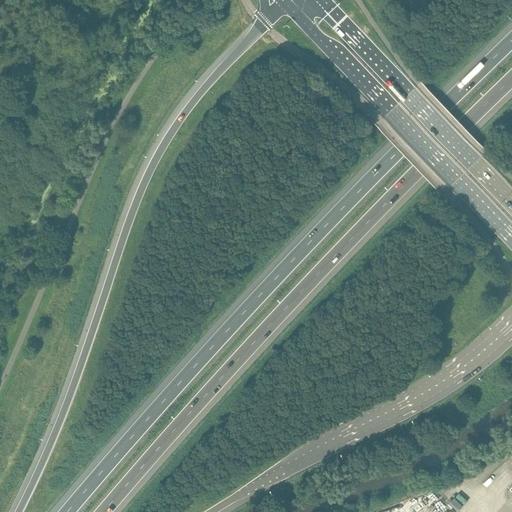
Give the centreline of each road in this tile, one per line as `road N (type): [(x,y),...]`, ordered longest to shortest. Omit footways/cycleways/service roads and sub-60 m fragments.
road 1 (motorway): [(511,43),(229,329),(70,511)]
road 2 (motorway): [(106,511),(343,248),(511,84)]
road 3 (motorway): [(281,7),(185,111),(147,174),(71,389),(16,511)]
road 4 (motorway): [(215,511),(413,403),(511,328)]
road 5 (secondary): [(281,7),(511,241)]
road 6 (secondary): [(511,199),(322,0)]
